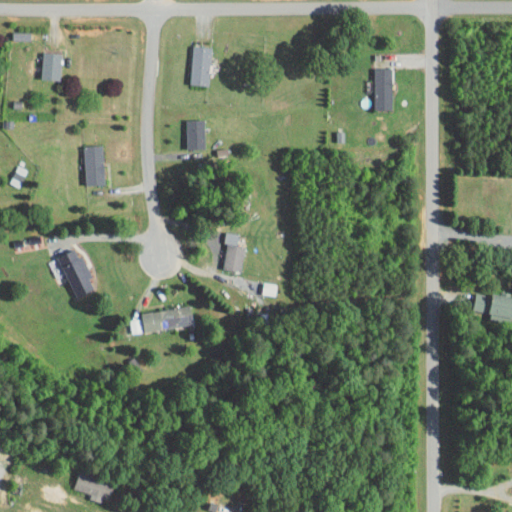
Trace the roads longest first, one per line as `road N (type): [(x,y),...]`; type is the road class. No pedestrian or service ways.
road 1 (residential): [(434,511),(431,0)]
road 2 (residential): [(511,8),(0,6)]
road 3 (residential): [(160,252),(148,126),(157,0)]
